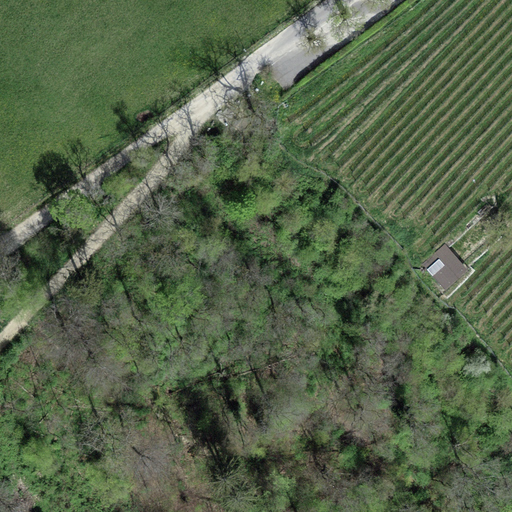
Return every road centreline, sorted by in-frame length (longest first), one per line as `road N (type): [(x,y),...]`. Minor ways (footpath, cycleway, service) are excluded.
road 1 (track): [(261,58),(0,244)]
road 2 (track): [(0,343),(178,149),(203,105)]
